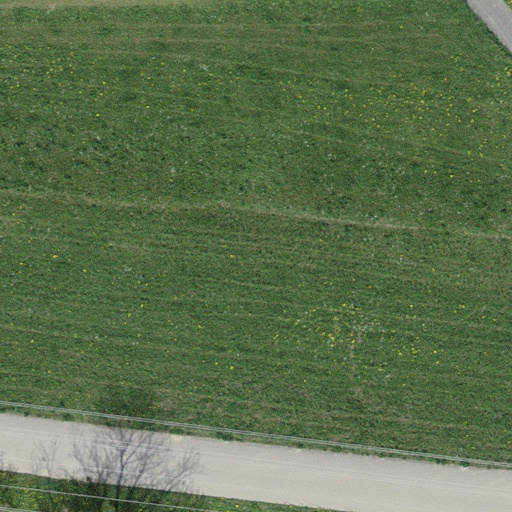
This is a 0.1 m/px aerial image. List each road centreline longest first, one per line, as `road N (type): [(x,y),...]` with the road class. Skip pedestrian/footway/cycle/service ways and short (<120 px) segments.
road 1 (motorway): [(511,262),(256,237),(0,195)]
road 2 (motorway): [(0,293),(252,330),(511,355)]
road 3 (residential): [(511,500),(0,447)]
